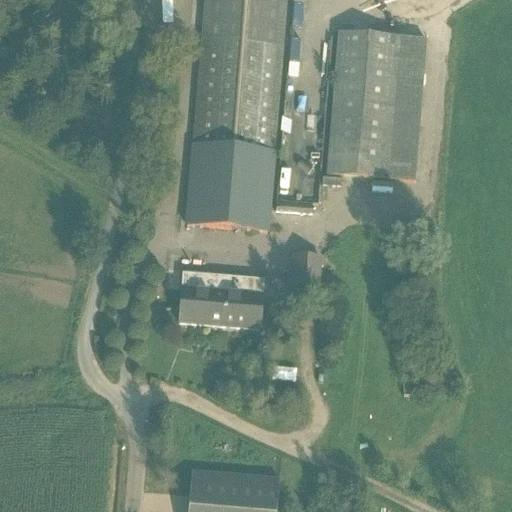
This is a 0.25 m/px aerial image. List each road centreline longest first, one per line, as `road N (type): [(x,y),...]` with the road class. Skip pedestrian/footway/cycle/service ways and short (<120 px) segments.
road 1 (unclassified): [(133,511),(135,423),(93,380),(83,350),(152,39),(153,0)]
road 2 (track): [(118,401),(176,398),(414,511)]
road 3 (track): [(113,203),(0,140)]
